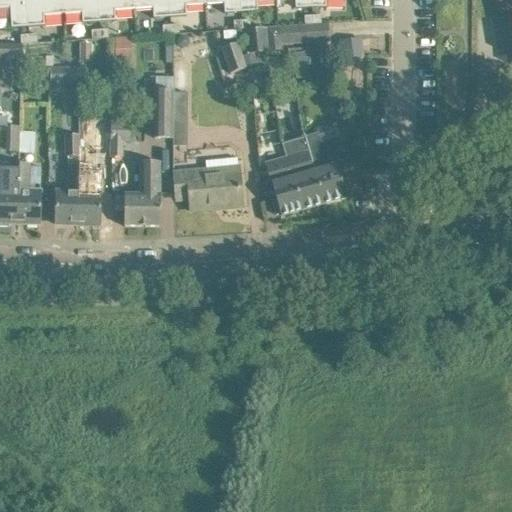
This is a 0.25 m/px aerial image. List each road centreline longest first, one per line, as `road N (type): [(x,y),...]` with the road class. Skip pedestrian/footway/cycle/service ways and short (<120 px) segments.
road 1 (secondary): [(406,247),(230,272),(0,266)]
road 2 (residential): [(402,173),(399,0)]
